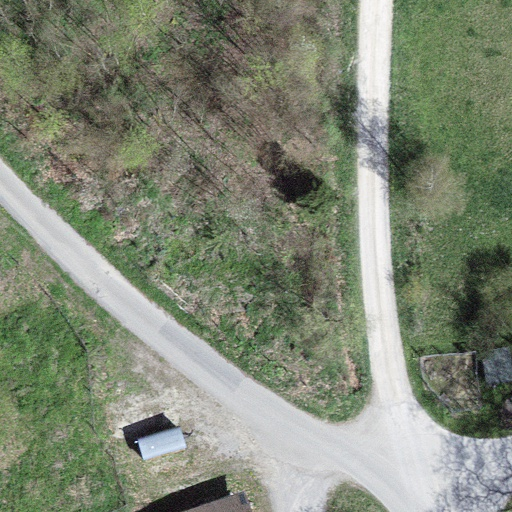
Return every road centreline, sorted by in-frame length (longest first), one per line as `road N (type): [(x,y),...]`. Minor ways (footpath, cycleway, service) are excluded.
road 1 (track): [(377,0),(371,260),(426,485),(511,466)]
road 2 (unclassified): [(435,511),(426,485),(283,439),(0,182)]
